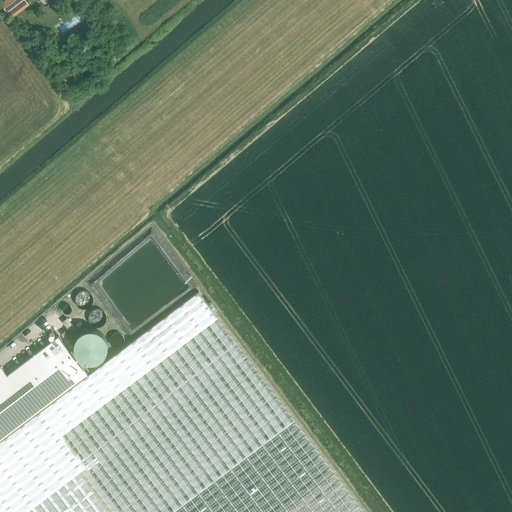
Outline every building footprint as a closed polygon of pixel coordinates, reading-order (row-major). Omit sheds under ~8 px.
[(7,11),(22,0),(5,0),(1,3),(7,11)] [(60,75),(69,88),(79,81),(71,68),(60,75)] [(88,375),(0,441),(0,511),(364,511),(198,292),(88,375)] [(76,346),(76,347),(76,349),(76,350),(77,352),(77,353),(78,354),(78,356),(79,357),(80,358),(81,359),(82,360),(83,361),(84,362),(86,362),(87,363),(88,363),(90,364),(91,364),(93,364),(94,364),(96,364),(97,363),(98,363),(100,362),(101,362),(102,361),(103,360),(104,359),(105,358),(106,357),(107,356),(108,354),(108,353),(109,352),(109,350),(109,349),(109,347),(109,346),(109,344),(109,343),(108,342),(108,340),(107,339),(106,338),(105,337),(104,336),(103,335),(102,334),(101,333),(100,332),(98,332),(97,331),(96,331),(94,331),(93,331),(91,331),(90,331),(88,331),(87,332),(86,332),(84,333),(83,334),(82,335),(81,336),(80,337),(79,338),(78,339),(78,340),(77,342),(77,343),(76,344),(76,346)] [(0,441),(88,375),(58,336),(7,375),(1,367),(0,367),(0,441)]
